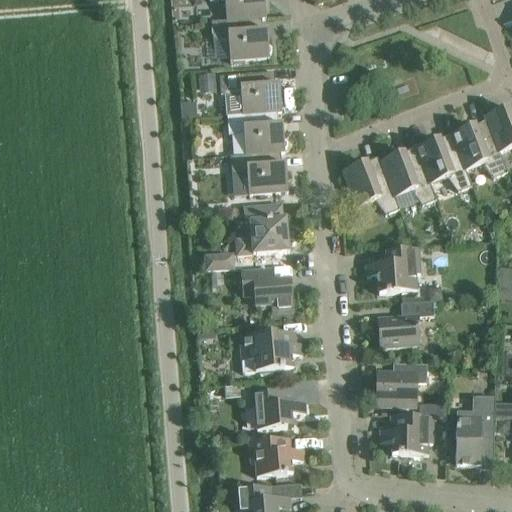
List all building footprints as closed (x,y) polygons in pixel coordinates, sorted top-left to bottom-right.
[(209,0),(210,3),(225,2),(226,23),(211,24),(211,25),(266,20),(264,0),(209,0)] [(266,20),(211,25),(213,43),(228,41),(230,64),(269,61),(269,57),(271,54),(271,50),(268,47),(267,33),(263,33),(262,21),(266,21),(266,20)] [(277,115),(281,115),(279,87),(275,88),(274,74),(219,79),(220,97),(225,97),(227,119),(277,115)] [(214,77),(200,78),(201,94),(215,93),(214,77)] [(506,176),(507,176),(499,155),(511,149),(511,119),(508,110),(484,119),(485,123),(486,123),(506,176)] [(277,115),(227,119),(228,137),(231,136),(233,158),(233,159),(280,155),(285,155),(284,151),(287,148),(286,144),(283,142),(282,127),(278,127),(277,115)] [(465,173),(482,167),(493,181),(506,176),(486,123),(485,123),(451,137),(465,173)] [(429,187),(430,187),(447,180),(457,195),(471,189),(465,173),(451,137),(415,150),(429,187)] [(394,201),(411,194),(422,208),(436,203),(430,187),(429,187),(415,150),(380,164),(394,201)] [(233,158),(230,158),(231,177),(246,175),(248,198),(288,195),(285,167),(281,167),(280,155),(233,159),(233,158)] [(351,198),(356,211),(374,204),(385,218),(399,213),(394,201),(380,164),(379,160),(342,174),(349,192),(347,193),(349,199),(351,198)] [(251,241),(235,242),(237,259),(288,255),(286,221),(282,221),(281,207),(243,211),(244,219),(250,224),(251,241)] [(418,251),(414,251),(385,254),(386,266),(365,268),(366,280),(377,279),(379,297),(417,294),(415,277),(420,277),(418,251)] [(205,259),(206,274),(234,271),(232,257),(205,259)] [(271,272),(240,275),(242,299),(254,298),(255,310),(271,308),(272,317),(293,315),(290,283),(272,284),(271,272)] [(511,272),(498,272),(497,284),(511,284),(511,272)] [(434,319),(432,304),(400,307),(401,321),(378,323),(380,351),(418,348),(417,334),(418,334),(417,321),(434,319)] [(294,335),(239,339),(243,376),(260,375),(260,378),(272,377),(272,374),(293,372),(292,360),(303,359),(302,347),(295,347),(294,335)] [(511,358),(497,358),(496,376),(511,376),(511,358)] [(415,371),(415,377),(377,377),(377,392),(381,392),(381,409),(411,409),(411,393),(415,393),(415,386),(425,386),(425,371),(415,371)] [(244,399),(243,387),(225,388),(226,400),(244,399)] [(284,394),(249,397),(250,410),(255,410),(257,433),(293,430),(292,418),(305,417),(304,405),(285,406),(284,394)] [(493,460),(494,422),(494,400),(472,399),(472,415),(456,414),(455,469),(480,469),(480,460),(493,460)] [(433,447),(433,420),(390,419),(390,433),(380,433),(379,445),(392,445),(391,458),(428,459),(428,447),(433,447)] [(290,454),(289,442),(248,445),(250,466),(255,466),(256,480),(292,477),(291,466),(304,464),(303,453),(290,454)] [(276,489),(234,492),(235,511),(289,511),(289,500),(277,501),(276,489)]
